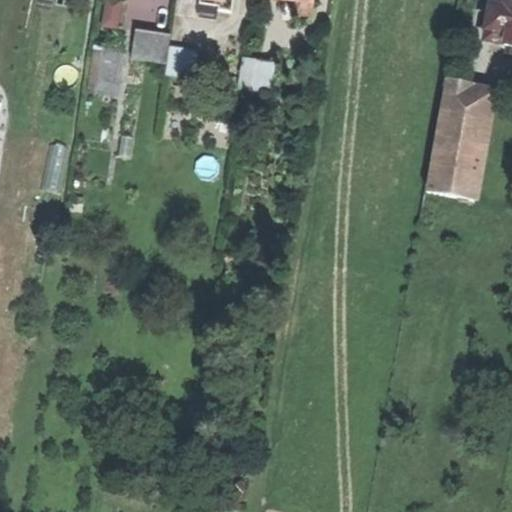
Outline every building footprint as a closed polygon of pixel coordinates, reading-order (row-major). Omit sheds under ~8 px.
[(105,0),(103,26),(119,28),(122,1),(115,0),(105,0)] [(233,14),(234,0),(199,0),(199,4),(220,7),(219,12),(233,14)] [(281,0),(297,2),(295,15),(310,17),(312,0),(281,0)] [(483,41),(511,46),(511,0),(504,0),(503,8),(490,5),(483,41)] [(172,35),(135,31),(132,60),(169,63),(170,51),(172,35)] [(86,93),(98,94),(104,47),(92,46),(86,93)] [(98,94),(115,96),(121,49),(104,47),(98,94)] [(182,52),(170,51),(169,63),(167,78),(180,80),(182,52)] [(200,53),(182,52),(180,80),(197,81),(200,53)] [(274,63),(242,59),(238,89),(270,93),(274,63)] [(492,93),(444,85),(426,194),(473,202),(492,93)]
